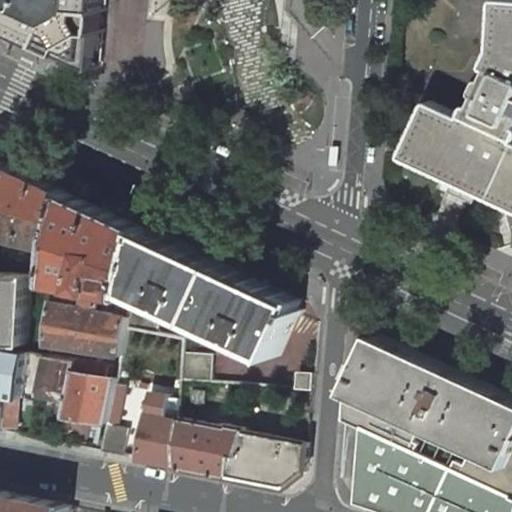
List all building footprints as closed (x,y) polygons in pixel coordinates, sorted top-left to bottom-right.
[(0,0),(0,19),(5,21),(22,30),(43,39),(57,46),(101,66),(105,0),(0,0)] [(412,154),(511,201),(511,0),(502,0),(499,49),(491,65),(494,66),(488,78),(484,78),(478,92),(481,95),(475,106),(473,106),(467,117),(436,103),(412,154)] [(339,164),(340,147),(333,147),(331,164),(339,164)] [(73,190),(2,157),(0,158),(0,233),(19,236),(21,229),(66,237),(73,190)] [(73,190),(66,237),(61,271),(60,279),(91,285),(87,306),(102,309),(106,288),(138,294),(138,290),(152,227),(73,190)] [(152,227),(138,290),(165,302),(280,356),(299,313),(303,315),(306,309),(302,307),(306,298),(152,227)] [(32,274),(0,272),(0,342),(29,343),(32,274)] [(161,320),(165,302),(138,290),(138,294),(133,316),(131,327),(158,332),(161,320)] [(87,306),(56,300),(52,342),(125,353),(131,327),(133,316),(102,309),(87,306)] [(511,396),(374,333),(347,391),(508,466),(511,458),(511,396)] [(32,351),(0,345),(0,428),(5,430),(5,423),(19,424),(21,396),(24,397),(26,384),(32,351)] [(214,353),(186,351),(184,378),(213,380),(214,353)] [(49,354),(41,390),(56,393),(57,388),(70,390),(75,358),(51,354),(49,354)] [(109,363),(75,358),(70,390),(66,414),(111,421),(121,375),(108,373),(109,363)] [(300,371),(299,387),(315,388),(317,372),(300,371)] [(511,511),(511,458),(508,466),(347,391),(345,419),(363,427),(357,502),(387,511),(511,511)] [(182,416),(183,399),(174,397),(174,395),(156,392),(143,457),(180,465),(182,416)] [(231,426),(182,416),(180,465),(289,486),(309,471),(311,441),(250,429),(250,427),(232,424),(231,426)] [(131,433),(109,428),(105,450),(127,454),(131,433)] [(73,511),(74,505),(0,489),(0,511),(73,511)]
